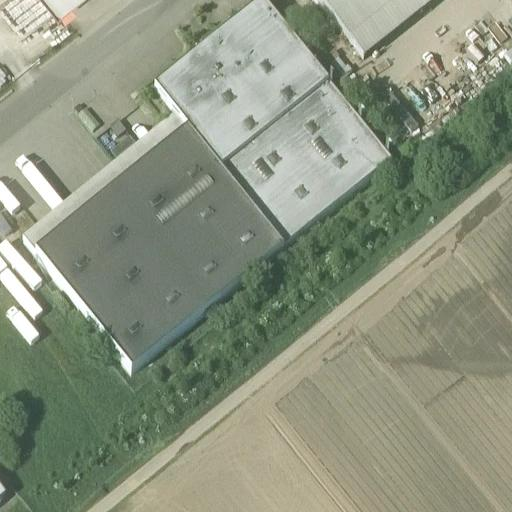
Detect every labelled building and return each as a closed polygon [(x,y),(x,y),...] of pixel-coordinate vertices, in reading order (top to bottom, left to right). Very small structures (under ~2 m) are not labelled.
[(46,0),(56,11),(69,0),(46,0)] [(311,0),(348,45),(402,0),(311,0)] [(440,0),(402,0),(348,45),(363,63),(440,0)] [(174,120),(186,135),(283,253),(391,166),(261,6),(215,44),(199,57),(153,94),(174,120)] [(194,51),(199,57),(215,44),(211,38),(194,51)] [(174,120),(137,150),(149,165),(186,135),(174,120)] [(131,376),(283,253),(186,135),(149,165),(137,150),(115,168),(127,183),(34,258),(131,376)] [(22,243),(34,258),(127,183),(115,168),(22,243)]
